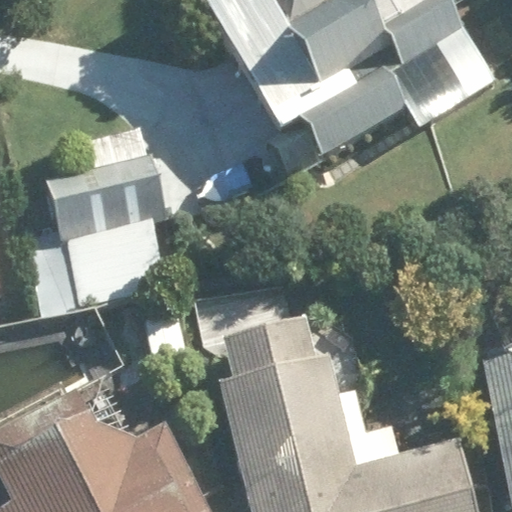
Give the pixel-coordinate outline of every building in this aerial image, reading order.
[(397,125),(363,70),(373,63),(388,87),(457,42),(429,0),(349,0),(277,48),(245,0),(195,0),(173,15),(256,140),(265,134),(297,187),(397,125)] [(157,230),(136,143),(32,168),(69,318),(155,297),(140,234),(157,230)] [(303,380),(290,337),(192,365),(235,511),(463,511),(447,457),(395,472),(387,442),(360,450),(348,410),(331,415),(319,375),(303,380)] [(508,375),(470,385),(501,511),(511,511),(511,346),(502,349),(508,375)] [(197,511),(159,445),(124,466),(87,455),(64,414),(0,449),(0,511),(197,511)]
